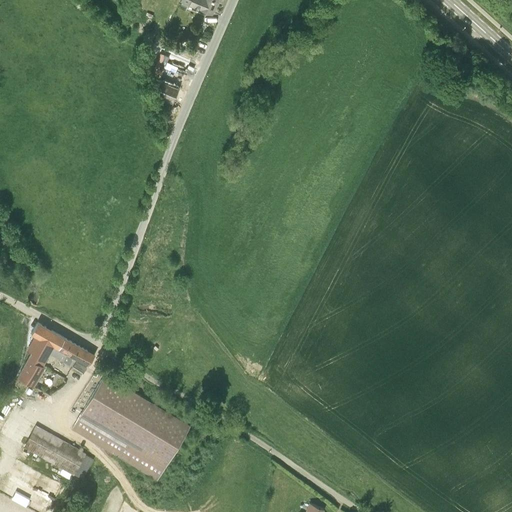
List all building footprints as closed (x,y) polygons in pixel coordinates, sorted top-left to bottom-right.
[(183,0),(209,11),(213,0),(215,0),(216,0),(216,1),(216,0),(183,0)] [(154,94),(163,98),(173,102),(179,87),(169,83),(160,79),(159,82),(153,78),(150,84),(157,87),(154,94)] [(54,331),(37,322),(31,332),(35,335),(27,348),(32,351),(19,376),(34,385),(45,366),(42,364),(53,344),(49,341),(54,331)] [(95,354),(54,331),(49,341),(53,344),(42,364),(45,366),(44,364),(51,350),(74,363),(73,366),(84,373),(95,354)] [(191,423),(184,420),(105,373),(100,382),(72,428),(158,478),(191,423)] [(24,447),(74,474),(83,479),(94,459),(85,454),(86,453),(36,424),(24,447)] [(31,490),(25,501),(41,511),(47,500),(31,490)] [(305,511),(322,511),(324,508),(310,502),(305,511)]
